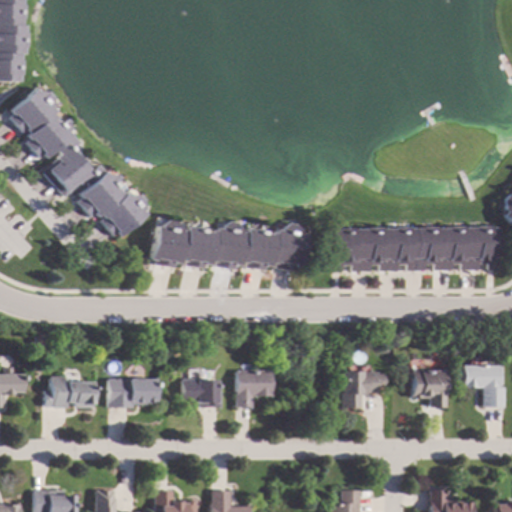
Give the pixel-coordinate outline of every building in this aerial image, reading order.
[(0,0),(15,0),(15,4),(17,6),(17,18),(15,21),(14,26),(18,26),(17,32),(20,35),(19,47),(17,49),(17,54),(13,54),(13,60),(15,62),(15,75),(12,77),(12,83),(0,82),(0,0)] [(33,91),(43,92),(47,97),(47,107),(46,108),(50,112),(48,114),(53,120),(55,122),(57,123),(62,120),(65,123),(64,131),(62,132),(72,143),(68,146),(86,168),(91,164),(100,175),(101,174),(102,175),(112,176),(114,178),(109,183),(113,186),(111,188),(117,194),(121,190),(124,195),(135,196),(139,200),(138,211),(141,214),(114,238),(109,232),(106,235),(96,224),(94,221),(97,219),(94,216),(91,219),(88,215),(84,218),(83,216),(73,205),(71,203),(75,200),(70,194),(71,193),(71,192),(68,189),(58,198),(55,195),(39,176),(36,172),(50,159),(49,158),(52,155),(49,152),(40,159),(37,156),(33,160),(31,157),(21,146),(20,144),(23,141),(19,136),(22,134),(20,131),(16,134),(14,132),(4,120),(3,118),(6,116),(3,112),(30,88),(33,91)] [(511,231),(496,215),(499,211),(498,210),(498,199),(503,194),(511,194),(511,231)] [(171,221),(176,229),(176,230),(180,231),(181,226),(187,227),(187,229),(191,229),(193,227),(199,228),(200,231),(204,231),(204,230),(210,231),(210,227),(217,228),(217,226),(223,222),(231,223),(236,229),(235,231),(239,231),(240,227),(247,228),(247,230),(251,231),(254,229),(258,230),(260,232),(259,232),(263,233),(263,232),(269,232),(269,230),(275,231),(276,228),(283,224),(290,225),(295,232),(295,233),(300,234),(295,269),(289,268),(289,272),(286,272),(270,269),(269,269),(269,265),(265,264),(264,268),(260,267),(259,271),(257,271),(240,268),(239,268),(240,264),(235,263),(235,267),(229,266),(229,270),(227,270),(211,267),(209,267),(210,263),(206,262),(205,266),(200,265),(199,270),(197,269),(181,267),(180,266),(181,262),(176,261),(175,265),(170,264),(169,269),(167,268),(151,266),(150,265),(151,261),(145,260),(151,226),(155,226),(156,225),(163,220),(171,221)] [(485,228),(493,228),(494,270),(491,270),(486,270),(483,270),(483,264),(475,264),(475,270),(473,270),(457,271),(455,271),(455,265),(446,265),(446,271),(445,271),(430,271),(428,271),(427,265),(420,265),(420,271),(418,271),(402,271),(400,272),(400,265),(391,265),(391,271),(389,271),(374,272),(372,272),(372,266),(364,266),(364,272),(361,272),(347,272),(344,272),(344,266),(336,266),(336,272),(334,272),(328,272),(325,272),(325,230),(331,230),(331,228),(347,228),(347,229),(360,229),(359,228),(375,228),(375,229),(387,229),(387,228),(404,227),(403,229),(415,229),(415,227),(431,227),(431,228),(442,228),(442,227),(459,227),(459,228),(471,228),(471,227),(486,226),(485,228)] [(496,388),(500,388),(500,408),(482,408),(478,408),(478,388),(458,388),(458,366),(496,366),(496,388)] [(7,375),(16,375),(16,393),(7,393),(7,396),(0,396),(0,368),(6,368),(7,375)] [(266,397),(265,397),(247,397),(247,408),(246,408),(233,408),(231,408),(231,392),(230,371),(265,371),(266,397)] [(441,408),(439,408),(425,408),(423,408),(423,398),(405,399),(405,371),(441,371),(441,408)] [(358,373),(372,373),(372,375),(379,375),(379,388),(373,388),(373,393),(361,393),(361,395),(355,395),(355,407),(355,408),(335,408),(335,372),(358,372),(358,373)] [(59,382),(88,382),(88,408),(70,408),(70,403),(61,403),(61,408),(47,408),(47,407),(39,407),(38,407),(38,391),(45,391),(45,377),(60,377),(59,382)] [(149,406),(127,405),(127,409),(124,409),(105,408),(102,408),(103,379),(150,380),(149,406)] [(212,390),(216,390),(216,409),(213,409),(201,408),(198,408),(197,403),(177,403),(175,402),(176,380),(210,380),(212,380),(212,390)] [(151,490),(164,491),(167,491),(167,501),(192,502),(191,511),(148,511),(149,490),(151,490)] [(58,495),(69,495),(69,511),(27,511),(27,491),(29,491),(40,491),(58,491),(58,495)] [(108,494),(108,498),(109,498),(109,511),(89,511),(90,491),(108,491),(108,494)] [(355,493),(355,511),(325,511),(325,503),(335,503),(335,491),(355,491),(355,493)] [(443,504),(471,504),(471,511),(425,511),(425,492),(425,491),(443,491),(443,504)] [(225,507),(244,507),(245,510),(245,511),(207,511),(207,492),(209,492),(223,492),(225,492),(225,507)] [(511,511),(493,511),(493,504),(501,504),(501,502),(511,502),(511,511)]
